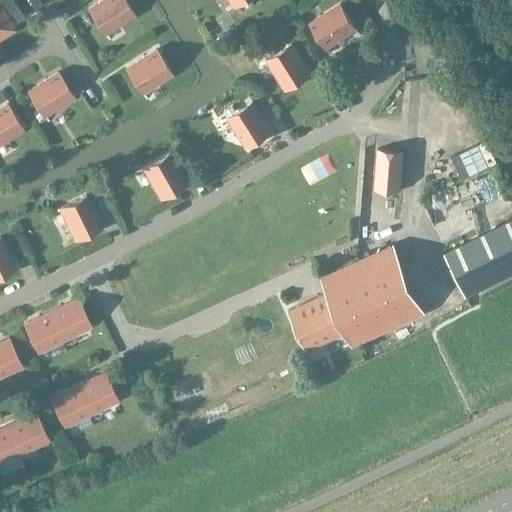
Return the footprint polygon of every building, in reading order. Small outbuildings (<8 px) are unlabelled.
[(7,19),(9,14),(11,13),(16,21),(23,17),(12,0),(0,0),(0,36),(13,28),(7,19)] [(133,13),(125,0),(102,0),(89,9),(109,40),(110,40),(106,33),(117,26),(116,24),(133,13)] [(359,36),(360,35),(339,4),(310,23),(325,47),(343,35),(344,37),(355,29),(359,36)] [(286,88),(310,74),(291,44),(259,64),(260,65),(266,61),(274,72),(275,71),(286,88)] [(171,73),(156,49),(126,68),(146,100),(147,99),(143,92),(155,85),(154,84),(171,73)] [(73,95),(58,72),(28,91),(48,123),(49,122),(45,115),(57,108),(56,106),(73,95)] [(247,146),(271,132),(252,102),(220,122),(221,123),(227,119),(235,130),(236,129),(247,146)] [(22,128),(7,104),(0,108),(0,143),(6,140),(5,138),(22,128)] [(374,190),(397,191),(399,191),(403,150),(401,150),(378,148),(374,190)] [(162,198),(186,184),(168,153),(136,172),(136,173),(143,169),(150,181),(152,180),(162,198)] [(76,239),(101,227),(86,195),(52,211),(52,213),(59,209),(65,221),(67,221),(76,239)] [(443,197),(424,201),(428,216),(446,211),(443,197)] [(511,219),(444,251),(464,294),(511,272),(511,219)] [(0,275),(15,268),(0,237),(0,275)] [(393,244),(320,278),(328,293),(291,310),(309,347),(344,330),(351,346),(424,312),(393,244)] [(51,311),(64,338),(91,325),(78,298),(51,311)] [(37,351),(64,338),(51,311),(24,324),(37,351)] [(0,342),(0,375),(22,365),(9,338),(0,342)] [(77,385),(91,412),(117,399),(104,372),(77,385)] [(174,403),(186,398),(179,383),(167,388),(174,403)] [(64,425),(91,412),(77,385),(51,398),(64,425)] [(8,425),(21,452),(48,439),(35,412),(8,425)] [(0,462),(21,452),(8,425),(0,428),(0,462)]
